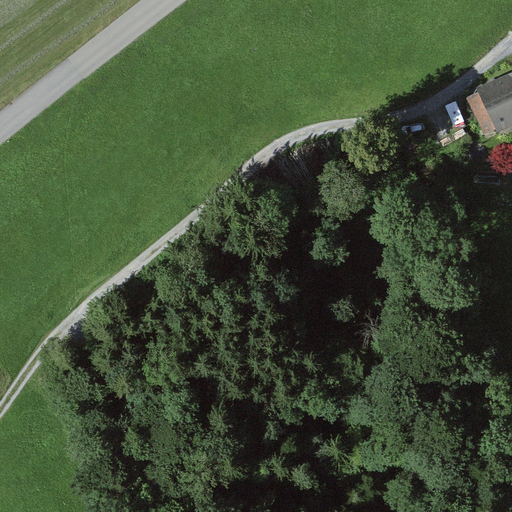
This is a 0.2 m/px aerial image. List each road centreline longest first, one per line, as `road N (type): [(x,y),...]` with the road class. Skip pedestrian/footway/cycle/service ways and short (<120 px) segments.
road 1 (track): [(0,413),(71,323),(293,139),(412,112),(511,49)]
road 2 (track): [(71,323),(161,511)]
road 3 (tertiary): [(0,127),(165,0)]
